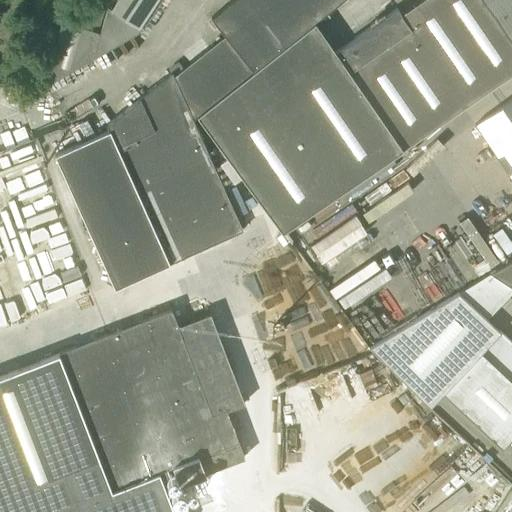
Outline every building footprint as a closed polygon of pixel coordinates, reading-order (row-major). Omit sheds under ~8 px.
[(108,6),(109,0),(82,0),(75,24),(63,21),(46,85),(92,58),(108,6)] [(156,0),(118,0),(113,9),(108,6),(92,58),(137,32),(140,27),(139,27),(156,0)] [(253,71),(196,115),(227,156),(242,176),(282,231),(402,149),(403,150),(511,74),(511,0),(420,0),(401,14),(397,8),(335,50),(315,21),(253,71)] [(315,21),(340,0),(232,0),(211,17),(225,35),(253,71),(315,21)] [(58,28),(37,23),(32,41),(53,47),(58,28)] [(225,35),(173,76),(191,116),(192,118),(196,115),(253,71),(225,35)] [(109,128),(54,153),(115,286),(169,262),(242,229),(192,118),(191,116),(173,76),(171,72),(107,123),(109,128)] [(511,98),(475,125),(511,178),(511,98)] [(359,266),(416,228),(402,208),(345,246),(359,266)] [(511,260),(489,273),(511,287),(511,260)] [(429,407),(443,393),(487,434),(501,448),(511,436),(511,342),(485,318),(511,289),(511,287),(489,273),(458,292),(368,347),(429,407)] [(212,413),(171,309),(0,374),(0,511),(174,511),(158,470),(172,465),(179,483),(205,473),(205,472),(244,456),(225,408),(212,413)]
